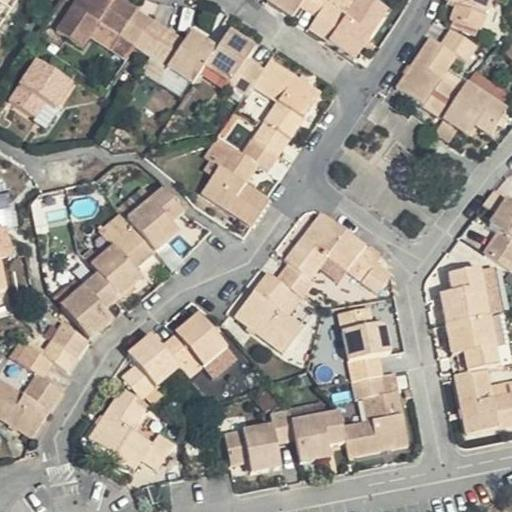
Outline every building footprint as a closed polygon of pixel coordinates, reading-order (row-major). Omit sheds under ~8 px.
[(0,0),(0,54),(8,43),(3,38),(28,0),(0,0)] [(120,40),(140,55),(156,29),(112,0),(90,0),(63,40),(90,57),(99,44),(107,32),(120,40)] [(277,0),(272,7),(297,23),(312,0),(277,0)] [(312,0),(297,23),(359,66),(364,59),(394,14),(372,0),(356,24),(333,9),(338,0),(312,0)] [(491,31),(502,0),(454,0),(451,10),(465,14),(459,30),(477,36),(491,31)] [(156,29),(140,55),(156,65),(171,40),(156,29)] [(107,32),(99,44),(111,53),(120,40),(107,32)] [(171,40),(156,65),(199,94),(213,75),(225,56),(199,37),(189,51),(171,40)] [(225,56),(213,75),(252,103),(259,93),(270,78),(254,67),(260,58),(236,41),(225,56)] [(447,126),(465,100),(442,84),(455,66),(463,71),(474,58),(456,44),(422,57),(399,93),(447,126)] [(277,66),(270,78),(259,93),(280,109),(316,96),(277,66)] [(79,93),(44,70),(17,110),(42,128),(53,113),(61,120),(79,93)] [(473,89),(472,91),(511,119),(511,107),(478,83),(473,89)] [(465,100),(447,126),(474,144),(479,135),(493,144),(511,119),(472,91),(465,100)] [(267,149),(289,162),(328,104),(316,96),(280,109),(287,116),(264,148),(267,149)] [(53,113),(42,128),(55,137),(65,122),(61,120),(53,113)] [(267,149),(264,148),(261,148),(251,164),(242,158),(210,206),(260,240),(279,212),(254,196),(267,175),(276,180),(289,162),(267,149)] [(503,188),(486,202),(494,211),(511,197),(503,188)] [(137,232),(146,242),(164,264),(187,246),(180,238),(194,226),(174,203),(137,232)] [(511,271),(511,214),(500,231),(508,237),(492,258),(511,271)] [(373,287),(385,271),(389,265),(332,221),(295,267),(303,274),(319,287),(337,264),(370,290),(373,287)] [(0,275),(7,274),(19,272),(14,239),(4,241),(1,223),(0,223),(0,275)] [(108,289),(127,312),(150,293),(142,281),(164,264),(146,242),(100,279),(108,289)] [(385,271),(373,287),(389,298),(401,283),(385,271)] [(459,330),(497,321),(488,273),(458,279),(462,296),(449,299),(452,314),(444,314),(444,318),(440,319),(442,333),(459,330)] [(12,301),(7,274),(0,275),(0,323),(3,323),(0,303),(12,301)] [(324,291),(319,287),(303,274),(291,290),(277,280),(276,281),(243,322),(291,359),(310,337),(288,319),(302,299),(313,306),(317,301),(324,291)] [(111,325),(127,312),(108,289),(71,320),(99,351),(100,350),(119,335),(111,325)] [(364,388),(392,382),(388,360),(401,357),(395,329),(383,332),(380,317),(352,322),(364,388)] [(507,369),(497,321),(459,330),(463,357),(474,355),(478,375),(496,371),(507,369)] [(208,324),(172,354),(192,377),(205,392),(241,363),(208,324)] [(70,335),(59,350),(87,368),(97,355),(70,335)] [(192,377),(172,354),(165,346),(159,351),(142,366),(149,375),(136,386),(154,408),(192,377)] [(49,365),(61,374),(76,383),(87,368),(59,350),(49,365)] [(46,386),(51,390),(61,374),(49,365),(35,357),(23,372),(46,386)] [(496,371),(478,375),(466,377),(478,435),(511,429),(511,398),(502,400),(496,371)] [(406,379),(392,382),(396,400),(409,397),(406,379)] [(384,425),(354,432),(358,449),(360,462),(418,450),(409,397),(396,400),(392,382),(364,388),(368,405),(381,403),(384,425)] [(71,404),(51,390),(46,386),(31,405),(9,390),(0,403),(0,418),(43,445),(71,404)] [(159,413),(132,396),(102,445),(145,473),(150,466),(165,474),(181,449),(166,440),(162,448),(144,436),(159,413)] [(289,454),(307,450),(303,430),(301,421),(300,420),(283,423),(284,433),(237,442),(242,472),(258,468),(260,481),(293,473),(289,454)] [(339,452),(358,449),(354,432),(352,420),(303,430),(307,450),(312,469),(341,464),(339,452)]
